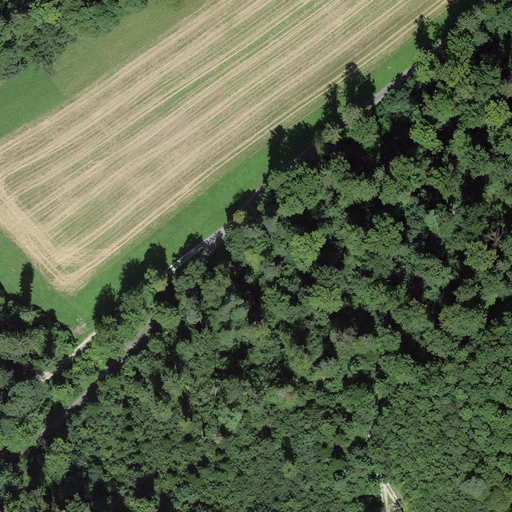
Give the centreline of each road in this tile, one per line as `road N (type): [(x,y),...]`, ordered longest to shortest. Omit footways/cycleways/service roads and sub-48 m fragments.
road 1 (unclassified): [(0,468),(117,363),(264,188),(468,24)]
road 2 (track): [(0,385),(36,382),(220,235)]
road 3 (track): [(511,302),(378,411),(368,442),(382,496)]
road 4 (track): [(511,395),(483,437),(484,467),(511,506)]
